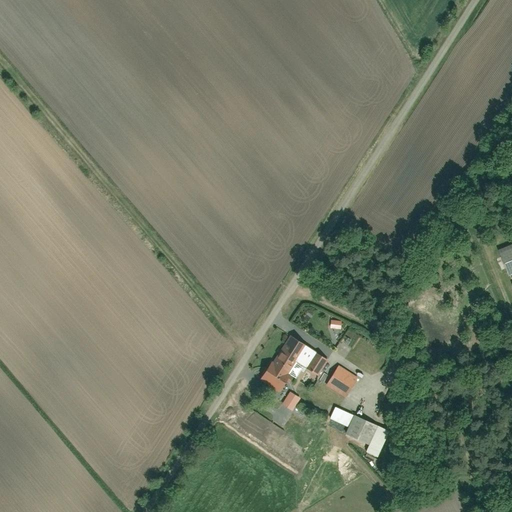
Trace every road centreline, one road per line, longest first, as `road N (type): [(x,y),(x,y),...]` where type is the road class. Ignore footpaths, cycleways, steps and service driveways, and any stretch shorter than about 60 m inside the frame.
road 1 (residential): [(147,511),(469,0)]
road 2 (track): [(0,51),(252,339)]
road 3 (track): [(395,351),(376,316),(293,274)]
